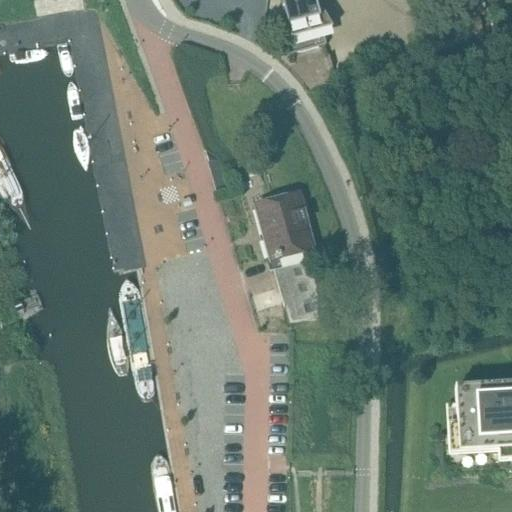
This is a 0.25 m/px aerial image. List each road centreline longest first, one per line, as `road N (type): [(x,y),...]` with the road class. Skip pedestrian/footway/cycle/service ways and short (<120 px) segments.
road 1 (tertiary): [(165,29),(229,52),(279,88),(341,203),(362,282),(360,511)]
road 2 (residential): [(165,29),(159,68),(255,377),(253,511)]
